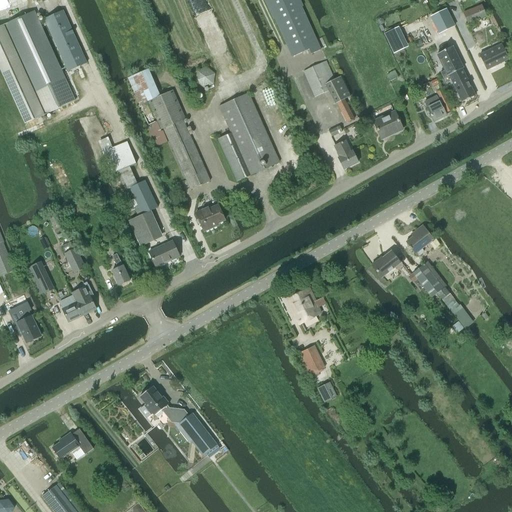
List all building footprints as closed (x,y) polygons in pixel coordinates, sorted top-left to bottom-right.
[(301,5),(298,0),(265,0),(274,18),(275,17),(292,56),(309,49),(310,53),(319,49),(300,6),(301,5)] [(468,24),(486,17),(482,6),(464,13),(468,24)] [(444,32),(454,26),(445,9),(435,15),(444,32)] [(44,19),(68,71),(87,63),(63,10),(44,19)] [(0,63),(27,123),(75,101),(34,11),(0,26),(0,63)] [(486,70),(508,59),(501,45),(479,56),(486,70)] [(447,76),(449,75),(461,69),(463,68),(452,47),(437,54),(445,70),(440,72),(443,78),(447,76)] [(325,61),(303,71),(315,97),(328,91),(335,104),(336,103),(346,123),(354,119),(344,100),(350,97),(340,77),(334,80),(325,61)] [(161,129),(164,128),(191,189),(210,180),(183,119),(185,118),(173,90),(160,96),(148,69),(128,78),(140,104),(149,100),(161,129)] [(462,102),(475,96),(461,69),(449,75),(462,102)] [(394,71),(387,75),(390,81),(398,77),(394,71)] [(444,112),(446,111),(447,112),(452,110),(442,89),(437,92),(439,97),(438,98),(437,96),(424,102),(434,122),(446,116),(444,112)] [(279,162),(248,93),(219,106),(231,133),(218,139),(237,181),(279,162)] [(373,121),(381,139),(402,129),(394,112),(373,121)] [(332,137),(341,132),(338,126),(329,131),(332,137)] [(345,140),(334,146),(339,157),(338,158),(344,169),(358,162),(352,150),(351,151),(345,140)] [(127,143),(103,153),(111,173),(135,163),(127,143)] [(144,180),(129,187),(140,209),(135,212),(137,217),(142,214),(157,207),(144,180)] [(124,203),(128,212),(138,208),(134,199),(124,203)] [(204,231),(218,225),(218,223),(225,220),(218,205),(211,208),(210,206),(196,213),(204,231)] [(56,211),(47,216),(52,226),(61,222),(56,211)] [(137,217),(129,220),(141,246),(156,239),(144,213),(142,214),(137,217)] [(405,241),(416,255),(419,255),(422,253),(422,250),(421,248),(433,239),(421,225),(413,231),(415,234),(405,241)] [(0,276),(14,271),(0,237),(0,276)] [(149,251),(156,267),(179,256),(172,241),(149,251)] [(73,250),(64,254),(74,273),(85,268),(75,249),(73,250)] [(371,265),(381,278),(400,262),(391,251),(380,260),(379,259),(371,265)] [(112,271),(118,286),(130,280),(124,266),(123,266),(118,254),(113,256),(118,268),(112,271)] [(42,284),(50,281),(41,261),(32,265),(42,284)] [(417,268),(436,293),(442,288),(423,264),(417,268)] [(33,266),(27,268),(37,290),(39,295),(45,292),(42,284),(33,266)] [(436,293),(417,268),(412,272),(417,279),(431,297),(436,293)] [(417,279),(412,272),(407,276),(412,282),(417,279)] [(17,277),(9,280),(13,287),(19,284),(17,277)] [(68,322),(95,309),(90,297),(93,296),(88,286),(71,294),(73,296),(60,302),(63,309),(62,310),(68,322)] [(444,287),(442,288),(436,293),(447,306),(454,300),(444,287)] [(287,299),(299,324),(321,314),(318,307),(325,303),(323,298),(315,301),(309,289),(287,299)] [(16,323),(26,343),(28,342),(30,343),(33,341),(34,339),(41,336),(31,316),(28,311),(17,316),(20,322),(16,323)] [(457,335),(463,331),(457,324),(451,329),(455,333),(456,333),(457,335)] [(298,353),(309,375),(324,367),(313,346),(298,353)] [(161,398),(152,386),(139,397),(145,404),(144,405),(151,415),(153,414),(154,415),(161,410),(171,422),(179,423),(204,455),(217,445),(192,414),(189,416),(184,410),(169,408),(167,405),(169,404),(163,397),(161,398)] [(93,449),(79,429),(71,434),(70,433),(62,439),(63,440),(52,448),(60,459),(79,446),(85,454),(93,449)] [(41,496),(53,511),(76,511),(55,485),(41,496)] [(0,511),(10,511),(13,507),(7,500),(0,500),(0,511)]
